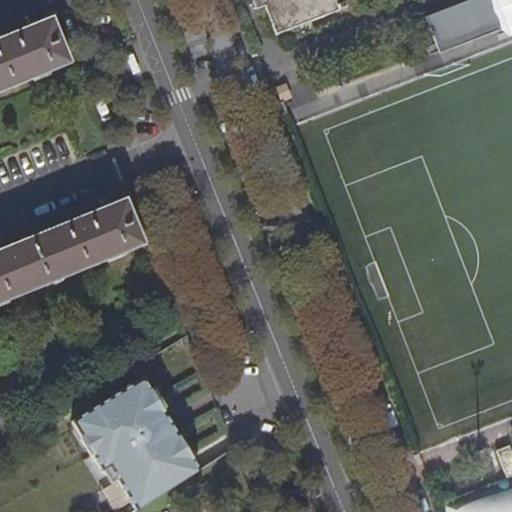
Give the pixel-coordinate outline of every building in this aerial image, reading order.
[(265,0),(255,0),(260,10),(268,7),(265,0)] [(265,0),(268,7),(279,34),(350,6),(348,3),(343,6),(340,0),(265,0)] [(511,0),(476,0),(429,18),(441,49),(509,23),(511,28),(511,27),(511,0)] [(0,93),(70,65),(53,23),(12,40),(9,32),(2,35),(0,35),(0,93)] [(273,109),(277,119),(288,115),(284,105),(273,109)] [(0,303),(143,246),(126,205),(86,221),(83,213),(76,216),(68,219),(71,227),(10,252),(7,244),(0,246),(0,303)] [(110,468),(136,511),(151,502),(199,472),(171,427),(144,381),(73,424),(83,441),(88,439),(96,453),(92,455),(103,473),(110,468)] [(14,410),(0,418),(0,450),(28,434),(14,410)] [(88,439),(83,441),(92,455),(96,453),(88,439)] [(511,463),(511,487),(460,502),(462,511),(511,511),(511,447),(502,450),(502,452),(511,463)]
